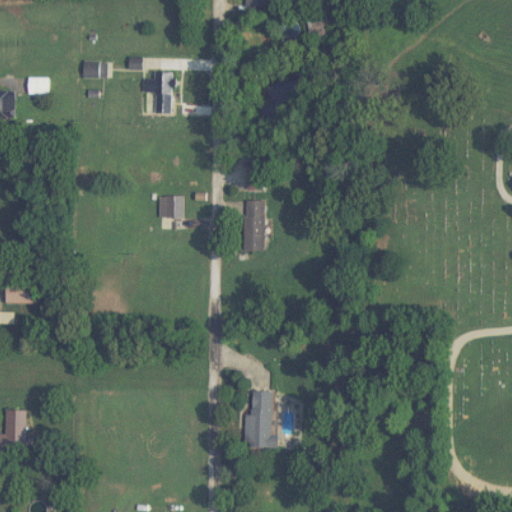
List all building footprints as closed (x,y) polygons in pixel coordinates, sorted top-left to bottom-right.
[(270,0),(248,0),(248,14),(270,14),(270,0)] [(336,36),(336,17),(310,17),(310,36),(336,36)] [(108,79),(108,62),(86,62),(86,79),(108,79)] [(173,72),(146,72),(147,116),(174,115),(173,72)] [(50,79),(31,79),(31,95),(50,95),(50,79)] [(258,84),(258,115),(283,115),(283,84),(258,84)] [(17,91),(0,91),(0,112),(17,112),(17,91)] [(249,192),(269,192),(269,163),(249,163),(249,192)] [(169,219),(184,219),(184,198),(169,198),(169,219)] [(248,253),(267,253),(267,201),(248,201),(248,253)] [(40,283),(9,283),(9,304),(40,304),(40,283)] [(249,416),(248,449),(275,450),(276,394),(256,394),(256,416),(249,416)] [(0,450),(25,451),(26,413),(0,412),(0,450)]
